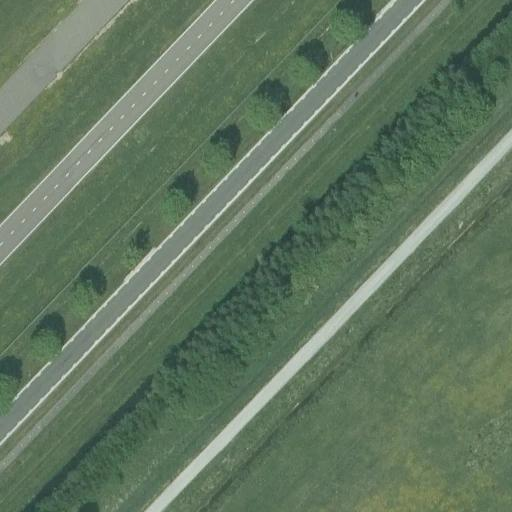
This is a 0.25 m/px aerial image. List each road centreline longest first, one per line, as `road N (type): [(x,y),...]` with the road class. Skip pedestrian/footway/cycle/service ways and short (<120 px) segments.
road 1 (track): [(483,0),(0,505)]
road 2 (tertiary): [(0,429),(412,0)]
